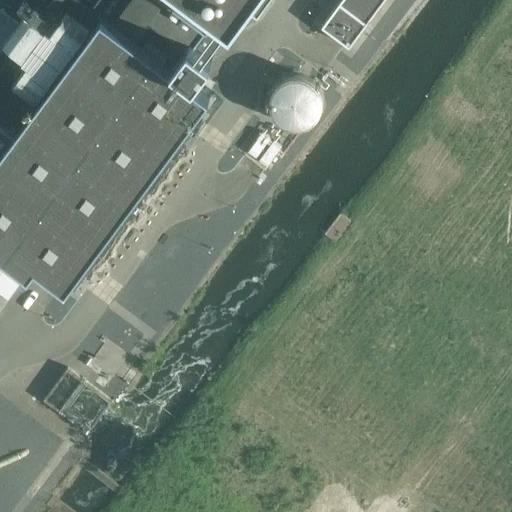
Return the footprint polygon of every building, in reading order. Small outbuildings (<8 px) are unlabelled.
[(257,18),(270,0),(95,0),(93,3),(89,0),(48,0),(0,65),(0,232),(0,233),(0,246),(31,270),(38,261),(54,273),(75,288),(192,131),(185,125),(211,91),(195,79),(213,55),(205,48),(227,18),(233,22),(243,8),(257,18)] [(340,0),(322,25),(336,36),(349,45),(382,0),(340,0)] [(0,52),(21,23),(0,7),(0,52)] [(310,122),(318,115),(322,105),(322,95),(318,86),(311,79),(302,75),(292,74),(283,78),(275,85),(271,94),(271,104),(275,114),(282,121),(291,125),(301,125),(310,122)] [(263,131),(248,150),(256,156),(260,151),(264,146),(271,137),(263,131)] [(263,154),(259,159),(267,164),(282,145),(274,139),(267,148),(263,154)] [(26,273),(0,252),(0,291),(7,297),(26,273)] [(68,366),(43,399),(88,432),(101,415),(112,399),(68,366)]
